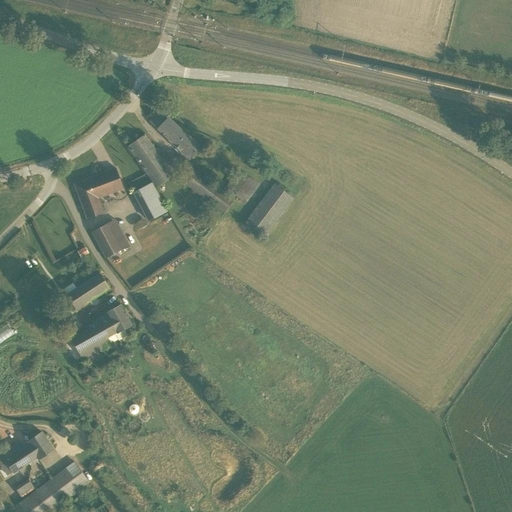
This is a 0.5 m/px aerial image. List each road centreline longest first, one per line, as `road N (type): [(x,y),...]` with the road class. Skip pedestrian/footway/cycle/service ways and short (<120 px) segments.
road 1 (unclassified): [(511,172),(468,143),(349,93),(152,68)]
road 2 (track): [(290,475),(218,417),(133,311),(63,193),(53,189)]
road 3 (unclassified): [(152,68),(0,18)]
road 4 (unclassified): [(47,167),(97,139),(152,68)]
